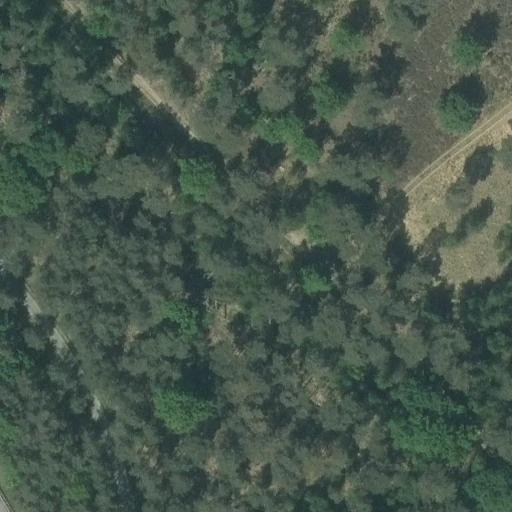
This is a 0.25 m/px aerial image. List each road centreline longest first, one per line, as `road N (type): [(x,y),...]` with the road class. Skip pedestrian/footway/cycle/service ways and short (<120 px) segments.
road 1 (track): [(511,482),(56,0)]
road 2 (track): [(311,264),(511,107)]
